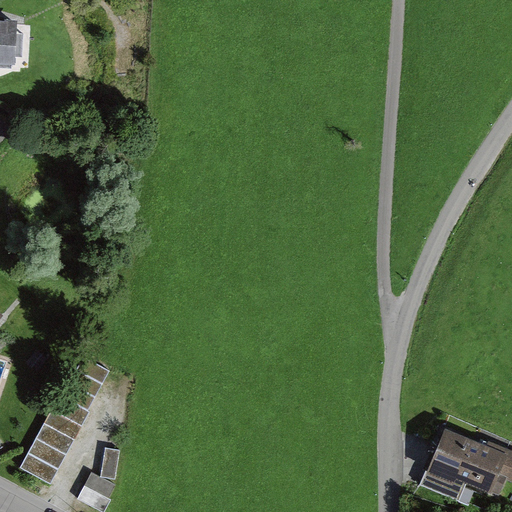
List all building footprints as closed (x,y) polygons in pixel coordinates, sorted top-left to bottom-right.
[(0,70),(0,71),(16,71),(17,24),(0,23),(0,70)] [(81,358),(20,471),(51,487),(91,414),(89,413),(110,373),(81,358)] [(492,499),(501,479),(511,483),(511,451),(510,451),(507,457),(444,430),(420,487),(460,504),(467,488),(492,499)] [(106,449),(102,479),(117,481),(120,451),(106,449)] [(102,479),(91,473),(77,502),(97,511),(106,511),(112,502),(110,501),(117,486),(102,479)]
